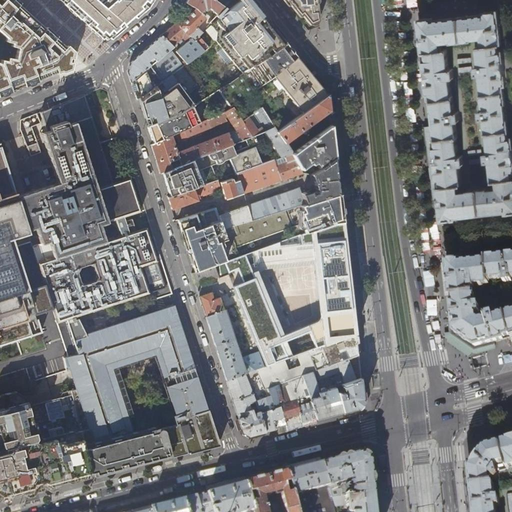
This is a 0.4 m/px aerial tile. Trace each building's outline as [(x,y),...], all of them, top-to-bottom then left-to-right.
[(62,72),(71,68),(73,53),(64,45),(45,28),(26,10),(14,0),(0,0),(0,30),(8,37),(7,41),(13,42),(12,46),(18,48),(16,59),(10,61),(2,60),(1,64),(0,64),(0,96),(16,90),(30,84),(48,77),(62,72)] [(98,3),(95,0),(59,0),(84,23),(102,39),(106,35),(111,39),(117,33),(125,27),(102,6),(98,3)] [(107,0),(102,6),(125,27),(133,20),(145,9),(150,5),(152,0),(107,0)] [(220,5),(213,0),(186,0),(184,5),(181,10),(188,15),(178,25),(193,40),(198,36),(202,32),(197,27),(206,18),(201,12),(205,8),(207,10),(210,7),(217,14),(224,7),(223,7),(220,5)] [(257,8),(250,0),(229,0),(229,1),(243,18),(254,32),(267,21),(257,8)] [(316,0),(283,0),(288,6),(289,6),(291,4),(294,6),(302,16),(308,24),(318,19),(316,0)] [(243,18),(229,1),(226,4),(223,7),(224,7),(217,14),(209,22),(211,23),(210,24),(217,32),(217,40),(243,18)] [(294,6),(291,4),(289,6),(299,18),(302,16),(294,6)] [(497,11),(485,12),(485,14),(433,20),(432,18),(419,20),(426,76),(431,120),(436,163),(442,220),(455,218),(455,216),(507,210),(507,212),(511,211),(511,139),(511,138),(509,138),(505,103),(503,85),(506,84),(503,60),(502,51),(499,51),(498,45),(501,44),(497,11)] [(277,32),(267,21),(254,32),(243,18),(217,40),(217,41),(243,73),(271,54),(286,44),(277,32)] [(169,28),(161,35),(172,47),(177,42),(180,44),(182,42),(180,40),(182,38),(185,42),(175,51),(186,63),(202,51),(193,40),(178,25),(175,22),(174,24),(169,28)] [(170,48),(172,47),(161,35),(145,49),(129,62),(127,72),(130,82),(151,65),(147,61),(154,55),(157,59),(170,48)] [(234,107),(273,75),(296,57),(291,49),(286,44),(271,54),(243,73),(225,86),(218,90),(231,109),(232,108),(234,107)] [(182,66),(170,48),(157,59),(151,65),(130,82),(132,88),(136,99),(138,98),(151,88),(152,89),(182,66)] [(305,67),(296,57),(273,75),(303,112),(327,94),(318,83),(305,67)] [(196,105),(190,94),(203,85),(186,63),(182,66),(152,89),(151,88),(138,98),(142,112),(145,118),(146,118),(148,126),(178,115),(192,107),(196,105)] [(329,110),(327,94),(303,112),(278,131),(275,127),(265,131),(282,159),(289,156),(291,155),(292,155),(291,154),(293,153),(286,142),(329,110)] [(45,283),(49,294),(52,307),(58,334),(64,357),(76,354),(65,320),(78,316),(148,293),(139,267),(156,261),(146,228),(129,233),(128,229),(134,227),(131,219),(125,221),(124,217),(140,211),(129,178),(112,183),(84,95),(74,98),(40,112),(46,131),(41,133),(57,183),(16,196),(31,241),(45,283)] [(153,145),(200,124),(192,107),(178,115),(148,126),(147,126),(150,137),(153,145)] [(232,108),(231,109),(224,113),(200,124),(153,145),(151,147),(155,160),(160,173),(163,172),(255,135),(265,131),(275,127),(263,108),(243,121),(234,107),(232,108)] [(31,156),(41,153),(31,127),(40,124),(37,114),(20,120),(20,129),(31,156)] [(331,125),(293,153),(291,154),(292,155),(291,155),(293,159),(295,161),(301,170),(311,163),(312,165),(315,163),(319,169),(335,158),(333,147),(331,125)] [(218,181),(212,166),(216,164),(218,164),(221,164),(223,162),(224,161),(230,159),(236,175),(263,165),(255,147),(259,145),(255,135),(163,172),(169,191),(171,198),(193,190),(198,188),(218,181)] [(0,344),(41,331),(35,313),(52,307),(49,294),(45,283),(27,288),(14,246),(31,241),(16,196),(0,146),(0,344)] [(337,179),(335,158),(319,169),(311,175),(313,181),(314,189),(313,191),(304,194),(302,189),(218,216),(222,229),(339,193),(337,179)] [(225,199),(280,181),(294,177),(303,174),(301,170),(295,161),(288,165),(287,164),(277,168),(274,161),(263,165),(236,175),(218,181),(198,188),(200,195),(217,189),(217,188),(221,186),(225,199)] [(195,197),(193,190),(171,198),(168,199),(171,210),(196,201),(195,197)] [(339,197),(339,193),(222,229),(184,241),(186,247),(188,252),(194,271),(222,262),(239,256),(236,247),(301,223),(305,232),(333,222),(342,222),(340,202),(339,197)] [(222,229),(218,216),(215,208),(177,220),(179,227),(183,238),(184,241),(222,229)] [(314,348),(354,333),(348,276),(344,237),(342,222),(333,222),(305,232),(249,252),(254,264),(249,267),(244,254),(239,256),(222,262),(227,273),(236,269),(242,282),(232,286),(265,366),(291,356),(285,341),(308,332),(314,348)] [(511,257),(485,260),(485,262),(460,265),(459,263),(447,265),(451,299),(454,298),(454,301),(454,305),(452,306),(454,324),(455,333),(475,347),(494,342),(499,341),(503,340),(502,337),(510,335),(511,338),(511,337),(511,257)] [(227,273),(222,262),(194,271),(191,272),(195,284),(227,273)] [(205,316),(223,309),(219,297),(213,299),(210,292),(199,296),(203,308),(205,316)] [(78,316),(65,320),(76,354),(64,357),(59,358),(64,371),(70,371),(77,388),(83,439),(92,477),(98,475),(128,467),(143,464),(176,455),(186,452),(177,422),(125,436),(110,371),(157,356),(164,379),(193,370),(191,363),(179,326),(172,304),(90,331),(86,333),(78,316)] [(239,358),(223,309),(205,316),(215,346),(226,380),(244,373),(239,358)] [(475,347),(455,333),(454,324),(445,324),(446,339),(467,353),(495,346),(494,342),(475,347)] [(356,350),(354,333),(314,348),(307,350),(315,370),(326,366),(337,362),(347,358),(357,355),(356,350)] [(245,373),(244,373),(226,380),(228,386),(233,403),(242,432),(249,436),(254,434),(265,432),(260,413),(272,408),(268,396),(254,401),(247,380),(253,375),(257,374),(263,389),(265,388),(266,389),(302,375),(315,370),(307,350),(291,356),(265,366),(263,366),(245,373)] [(240,358),(245,373),(263,366),(258,351),(240,358)] [(359,377),(357,355),(347,358),(355,379),(359,377)] [(355,379),(347,358),(337,362),(342,376),(334,379),(333,382),(324,387),(322,388),(321,389),(321,391),(319,392),(316,382),(330,379),(331,376),(326,366),(315,370),(302,375),(308,395),(316,418),(326,416),(341,412),(336,393),(334,385),(340,383),(355,379)] [(193,370),(164,379),(177,422),(186,452),(192,451),(206,447),(215,445),(218,438),(215,427),(204,393),(196,369),(193,370)] [(302,375),(266,389),(268,396),(272,408),(280,405),(286,426),(291,425),(302,422),(308,420),(315,418),(316,418),(308,395),(302,375)] [(361,390),(359,377),(355,379),(340,383),(342,389),(343,389),(343,391),(336,393),(341,412),(350,409),(355,408),(362,398),(361,390)] [(71,482),(92,477),(83,439),(77,388),(62,392),(59,397),(27,406),(24,397),(14,391),(0,394),(0,501),(11,498),(13,495),(22,493),(25,495),(36,492),(51,488),(57,486),(58,484),(67,481),(71,482)] [(271,430),(286,426),(280,405),(272,408),(260,413),(265,432),(271,430)] [(511,511),(511,440),(484,448),(470,469),(471,480),(474,511),(511,511)] [(341,457),(320,463),(327,489),(331,488),(330,484),(342,481),(343,496),(372,493),(371,484),(368,460),(358,453),(341,457)] [(380,489),(378,476),(375,473),(374,474),(372,460),(368,460),(371,484),(372,493),(377,492),(380,489)] [(303,467),(285,472),(294,508),(329,497),(327,489),(320,463),(303,467)] [(295,511),(294,508),(285,472),(277,474),(250,481),(244,483),(252,511),(295,511)] [(203,493),(194,496),(198,511),(252,511),(244,483),(227,487),(203,493)] [(333,511),(374,511),(372,493),(343,496),(329,498),(333,511)] [(186,498),(182,499),(186,511),(198,511),(194,496),(186,498)] [(333,511),(329,498),(329,497),(294,508),(295,511),(333,511)] [(167,503),(149,508),(150,511),(186,511),(182,499),(167,503)]
